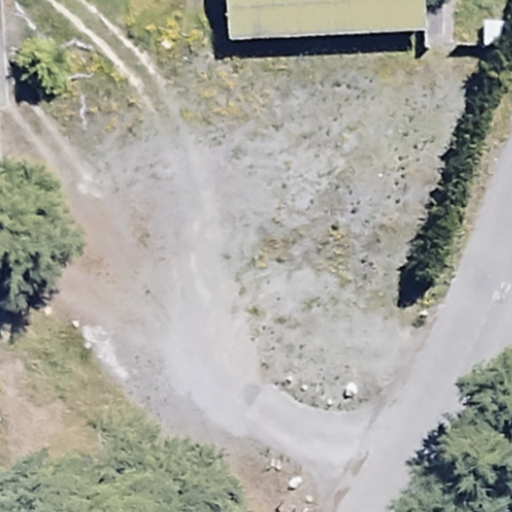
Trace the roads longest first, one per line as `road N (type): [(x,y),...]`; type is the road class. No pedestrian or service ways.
road 1 (unclassified): [(0,454),(314,438)]
road 2 (residential): [(292,0),(303,226)]
road 3 (residential): [(303,226),(314,438)]
road 4 (unclassified): [(303,226),(511,219)]
